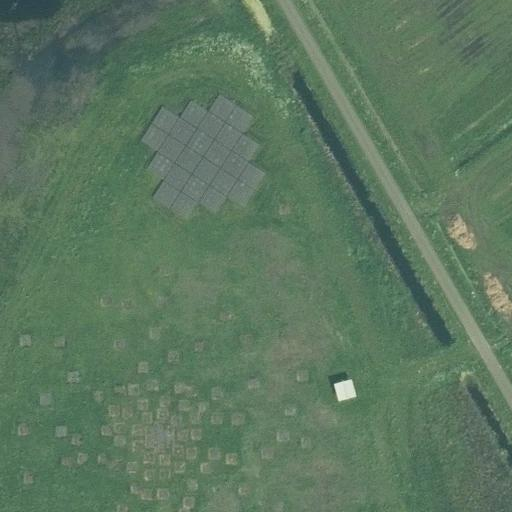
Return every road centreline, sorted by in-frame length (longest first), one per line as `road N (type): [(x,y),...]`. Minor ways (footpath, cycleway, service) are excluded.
road 1 (track): [(482,347),(361,392),(236,61)]
road 2 (unclassified): [(511,398),(283,0)]
road 3 (track): [(361,392),(389,511)]
